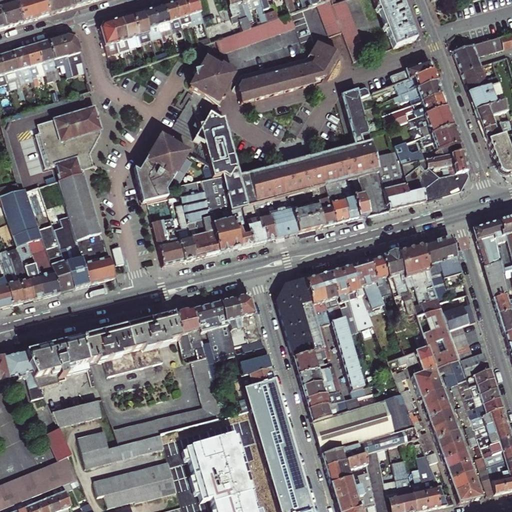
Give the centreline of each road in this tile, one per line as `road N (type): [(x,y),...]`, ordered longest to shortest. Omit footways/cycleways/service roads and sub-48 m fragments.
road 1 (residential): [(253,277),(324,511)]
road 2 (residential): [(139,292),(113,178),(151,113)]
road 3 (residential): [(511,397),(456,215)]
road 4 (residential): [(493,203),(436,46)]
road 5 (residential): [(334,87),(292,151),(234,125),(230,115)]
road 6 (secondary): [(0,340),(143,304)]
road 7 (secondary): [(139,292),(0,326)]
road 8 (residential): [(151,113),(104,85),(83,18)]
road 9 (secondary): [(339,246),(456,215)]
